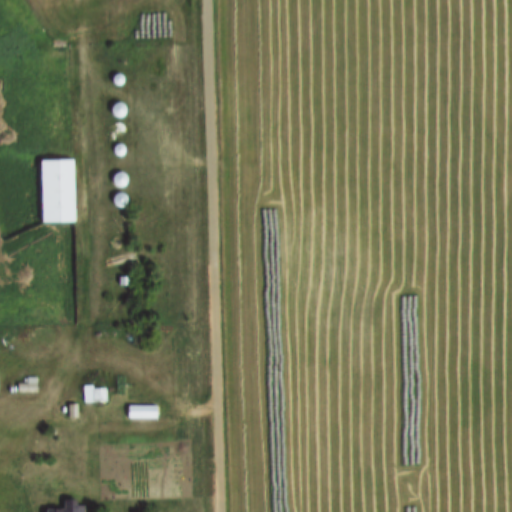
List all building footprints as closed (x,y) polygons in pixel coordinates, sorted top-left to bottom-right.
[(107,108),(111,119),(120,115),(117,105),(107,108)] [(35,160),(35,224),(70,224),(70,160),(35,160)] [(13,393),(34,393),(34,379),(24,379),(24,385),(13,385),(13,393)] [(103,404),(103,387),(80,387),(80,404),(103,404)] [(41,511),(78,511),(78,508),(73,508),(73,500),(60,500),(60,509),(41,509),(41,511)]
